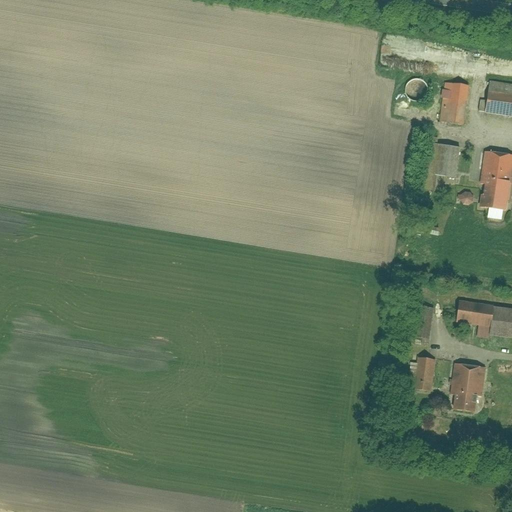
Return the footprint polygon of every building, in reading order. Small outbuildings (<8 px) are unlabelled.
[(428,98),(425,81),(409,84),(411,92),(414,91),(415,100),(428,98)] [(462,126),(468,87),(443,83),(437,123),(462,126)] [(511,86),(489,83),(484,114),(511,118),(511,86)] [(459,148),(436,144),(437,139),(427,137),(421,174),(453,180),(459,148)] [(503,212),(508,184),(511,185),(511,182),(511,157),(485,152),(479,185),(483,186),(479,208),(503,212)] [(458,202),(475,206),(477,197),(461,193),(458,202)] [(493,307),(458,303),(455,325),(489,330),(492,309),(493,307)] [(433,310),(417,308),(412,339),(429,341),(433,310)] [(511,311),(492,309),(489,330),(489,338),(511,340),(511,311)] [(435,362),(417,360),(416,365),(409,365),(408,378),(402,377),(400,394),(415,396),(415,392),(431,394),(435,362)] [(485,370),(454,366),(449,397),(454,397),(452,412),(474,415),(477,398),(481,399),(485,370)]
